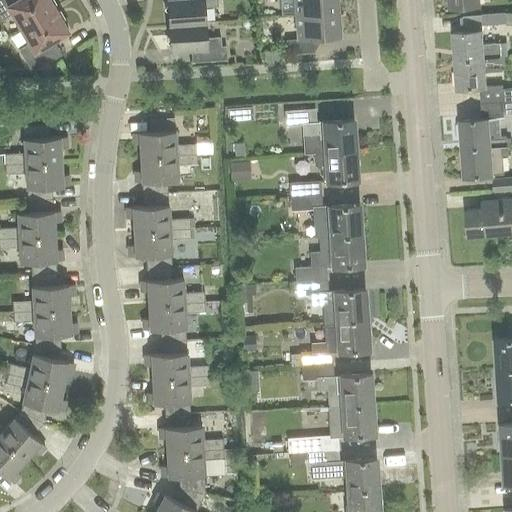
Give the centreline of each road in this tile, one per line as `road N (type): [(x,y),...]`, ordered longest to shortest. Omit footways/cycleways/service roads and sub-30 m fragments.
road 1 (residential): [(39,511),(91,454),(116,397),(107,192),(120,40),(109,0)]
road 2 (residential): [(430,286),(411,0)]
road 3 (residential): [(446,511),(430,286)]
